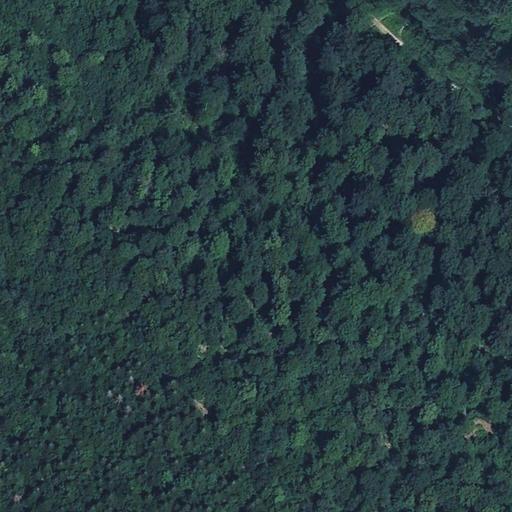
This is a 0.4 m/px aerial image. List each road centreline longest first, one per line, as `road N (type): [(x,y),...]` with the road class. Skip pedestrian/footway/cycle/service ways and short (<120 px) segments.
road 1 (track): [(144,0),(141,14),(177,114),(234,183),(398,306),(511,365)]
road 2 (track): [(511,131),(356,0)]
